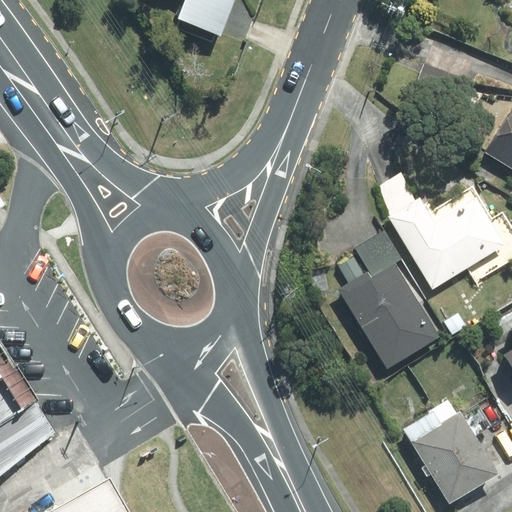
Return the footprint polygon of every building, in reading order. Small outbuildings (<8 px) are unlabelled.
[(174,0),(165,24),(211,42),(227,0),(174,0)] [(511,112),(506,109),(477,157),(511,177),(511,112)] [(391,216),(381,222),(425,293),(468,267),(475,278),(511,255),(511,235),(497,212),(487,218),(469,189),(422,217),(394,172),(373,185),(391,216)] [(369,281),(335,301),(380,374),(434,341),(389,268),(398,263),(379,233),(350,250),(369,281)] [(511,328),(502,335),(511,349),(493,361),(511,389),(511,388),(511,328)] [(0,441),(36,418),(0,363),(0,441)] [(473,409),(456,419),(444,400),(394,430),(443,508),(492,478),(468,440),(486,429),(473,409)] [(58,506),(60,511),(117,511),(100,482),(58,506)]
